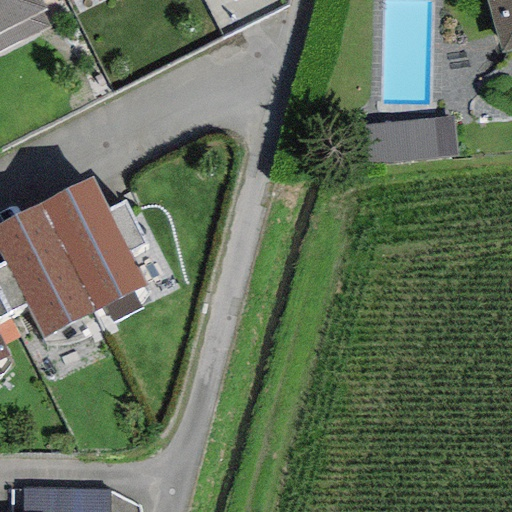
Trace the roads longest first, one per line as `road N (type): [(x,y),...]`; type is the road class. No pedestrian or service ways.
road 1 (residential): [(308,0),(170,511)]
road 2 (unknown): [(180,474),(0,465)]
